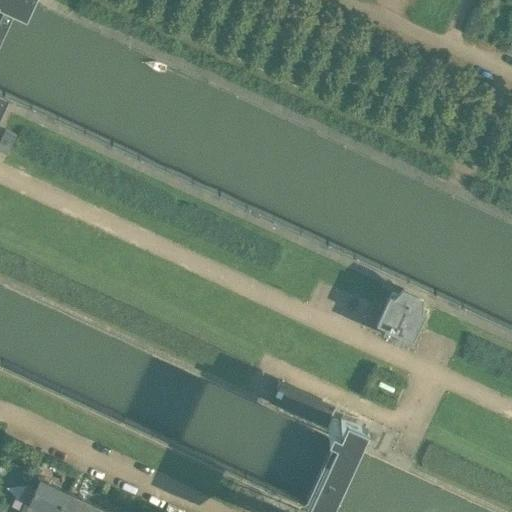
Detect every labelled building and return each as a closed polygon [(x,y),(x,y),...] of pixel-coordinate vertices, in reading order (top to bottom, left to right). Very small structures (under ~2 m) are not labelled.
[(0,117),(9,99),(0,94),(0,117)] [(16,134),(5,129),(0,139),(0,150),(6,154),(16,134)] [(389,290),(375,319),(384,323),(380,331),(399,340),(403,332),(412,336),(425,307),(421,305),(422,297),(423,292),(402,282),(398,286),(392,291),(389,290)] [(278,378),(268,400),(336,431),(337,428),(356,437),(361,426),(342,418),(346,410),(278,378)] [(29,511),(33,506),(46,511),(52,511),(55,511),(67,491),(39,479),(29,501),(25,499),(19,511),(29,511)] [(91,511),(95,504),(67,491),(55,511),(52,511),(91,511)]
